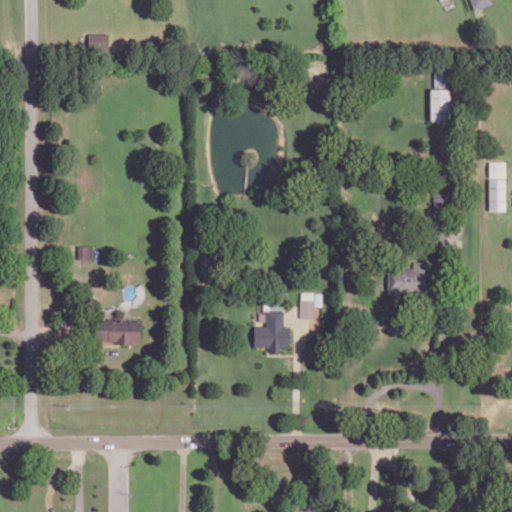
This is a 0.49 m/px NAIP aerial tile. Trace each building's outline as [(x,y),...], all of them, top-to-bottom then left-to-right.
[(469,0),(473,10),(492,4),(490,0),(469,0)] [(89,32),(89,46),(108,46),(108,33),(89,32)] [(430,68),(431,85),(442,85),(441,67),(430,68)] [(443,68),(444,79),(453,79),(453,67),(443,68)] [(427,88),(428,118),(447,118),(446,88),(427,88)] [(486,209),(502,209),(502,177),(486,177),(486,209)] [(432,187),(433,206),(446,205),(445,187),(432,187)] [(78,244),(78,257),(93,257),(93,244),(78,244)] [(387,259),(386,295),(396,295),(396,291),(403,292),(403,295),(414,295),(414,292),(424,292),(425,260),(411,260),(411,266),(397,266),(397,259),(387,259)] [(297,299),(297,316),(311,316),(311,299),(297,299)] [(264,310),(263,326),(251,326),(251,344),(268,344),(268,351),(278,351),(278,345),(286,345),(286,325),(280,325),(280,310),(264,310)] [(98,319),(98,337),(109,337),(109,339),(117,339),(117,342),(132,342),(132,339),(139,339),(139,319),(117,319),(117,317),(108,317),(108,319),(98,319)]
